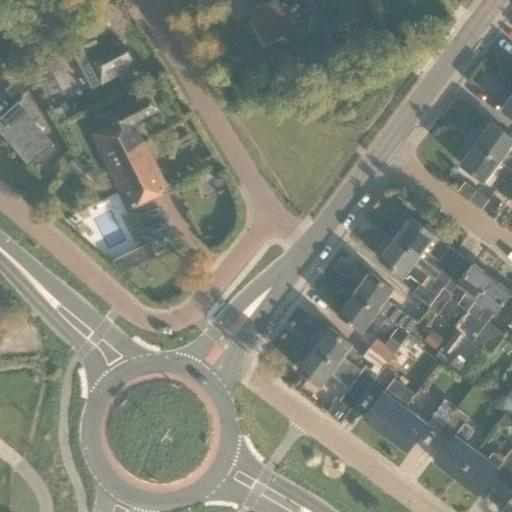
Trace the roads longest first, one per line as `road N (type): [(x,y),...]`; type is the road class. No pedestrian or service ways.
road 1 (residential): [(273,216),(192,312),(164,324),(122,304),(0,200)]
road 2 (residential): [(273,216),(141,0)]
road 3 (tertiary): [(382,151),(494,0)]
road 4 (primary): [(131,383),(107,346),(0,255)]
road 5 (tertiary): [(199,386),(309,246)]
road 6 (residential): [(430,511),(298,411)]
road 7 (residential): [(511,247),(382,151)]
road 8 (primary): [(131,383),(103,412),(95,452),(104,477),(135,504)]
